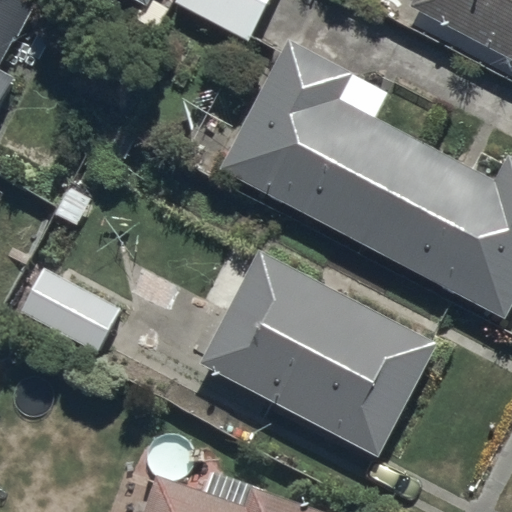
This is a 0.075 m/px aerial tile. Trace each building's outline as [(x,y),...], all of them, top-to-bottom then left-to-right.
[(0,0),(0,113),(18,80),(0,70),(0,68),(34,6),(22,0),(0,0)] [(153,0),(130,0),(148,10),(153,0)] [(252,47),(277,0),(183,0),(180,7),(252,47)] [(511,0),(416,0),(411,10),(511,62),(511,0)] [(376,122),(389,98),(288,47),(221,176),(509,322),(511,315),(511,162),(506,160),(497,183),(376,122)] [(441,348),(259,253),(202,370),(381,463),(441,348)] [(99,357),(122,313),(46,272),(23,317),(99,357)] [(309,511),(265,497),(267,493),(215,475),(208,497),(160,481),(149,511),(309,511)]
